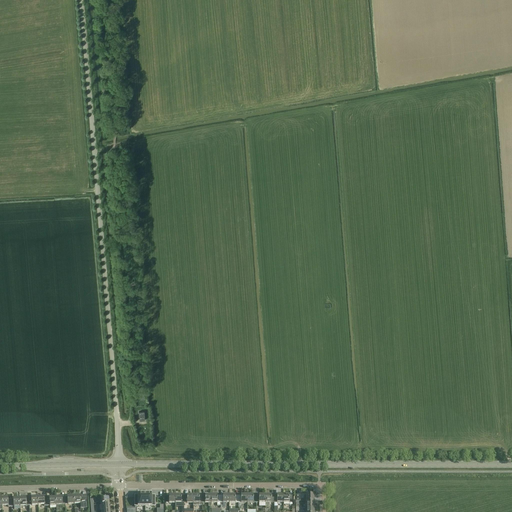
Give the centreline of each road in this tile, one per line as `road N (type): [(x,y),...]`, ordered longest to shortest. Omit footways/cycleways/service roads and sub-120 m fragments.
road 1 (unclassified): [(81,0),(118,464)]
road 2 (secondary): [(118,464),(511,464)]
road 3 (residential): [(119,485),(319,485)]
